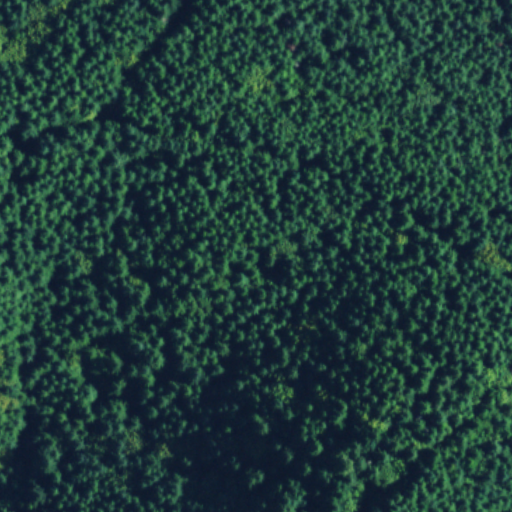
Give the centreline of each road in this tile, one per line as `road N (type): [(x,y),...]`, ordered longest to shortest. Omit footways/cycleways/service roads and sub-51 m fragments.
road 1 (track): [(356,511),(438,442),(511,360),(493,270),(312,166),(108,120),(0,138)]
road 2 (track): [(108,120),(126,75),(183,0)]
